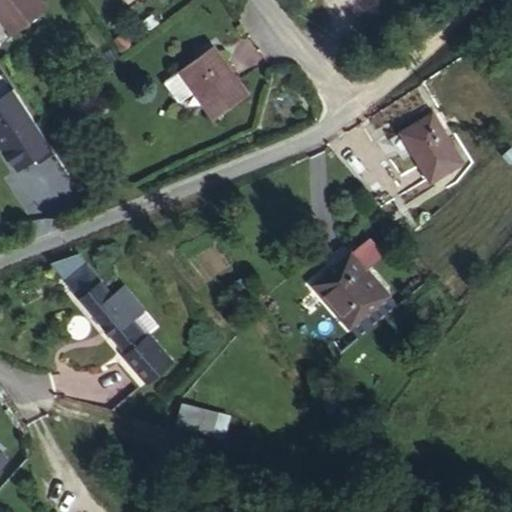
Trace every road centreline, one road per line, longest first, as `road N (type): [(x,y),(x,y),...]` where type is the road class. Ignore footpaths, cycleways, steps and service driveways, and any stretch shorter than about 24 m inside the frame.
road 1 (unclassified): [(0,260),(284,149),(337,118),(328,87),(261,0)]
road 2 (track): [(337,118),(474,0)]
